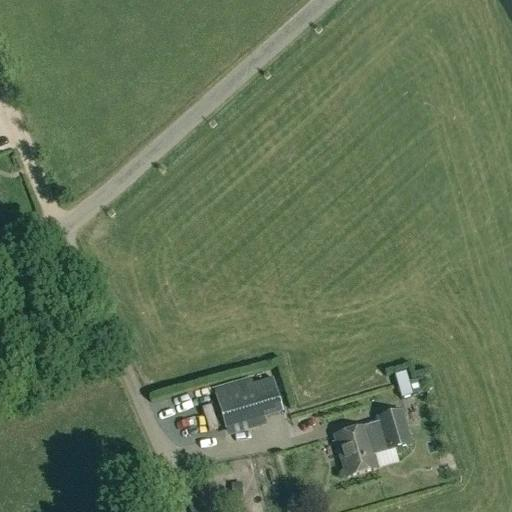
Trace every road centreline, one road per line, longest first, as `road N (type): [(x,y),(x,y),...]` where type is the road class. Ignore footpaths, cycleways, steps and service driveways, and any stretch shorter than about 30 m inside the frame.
road 1 (unknown): [(61,229),(174,439),(215,446),(279,436),(384,393)]
road 2 (unclassified): [(0,255),(90,207),(321,0)]
